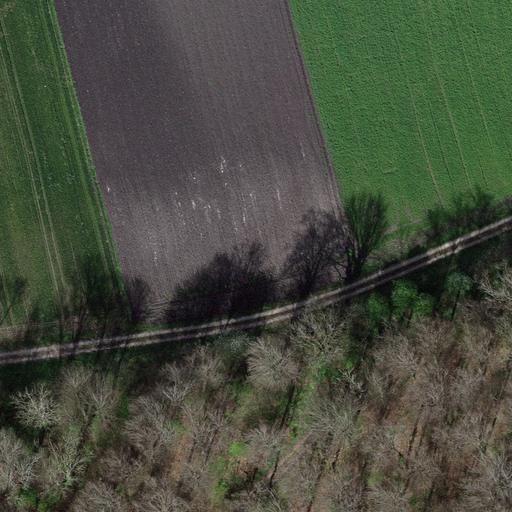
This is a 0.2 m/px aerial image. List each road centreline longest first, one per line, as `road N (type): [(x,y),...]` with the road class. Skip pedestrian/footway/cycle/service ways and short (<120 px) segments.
road 1 (track): [(511,231),(321,322),(0,360)]
road 2 (track): [(511,301),(395,359),(232,511)]
